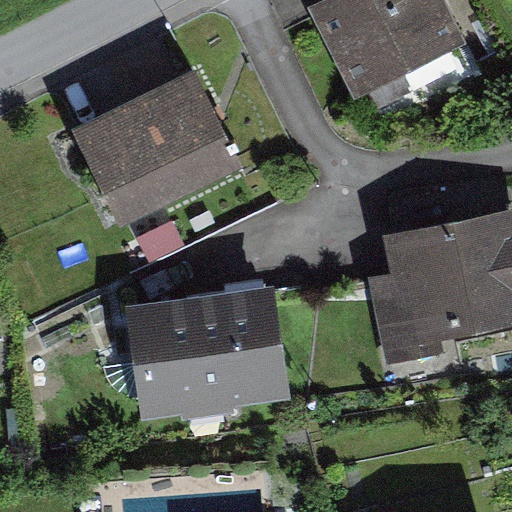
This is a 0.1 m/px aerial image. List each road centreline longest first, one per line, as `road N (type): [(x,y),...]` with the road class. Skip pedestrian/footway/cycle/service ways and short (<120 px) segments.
road 1 (residential): [(258,0),(311,108),(349,160),(420,184),(511,166)]
road 2 (residential): [(132,0),(0,65)]
